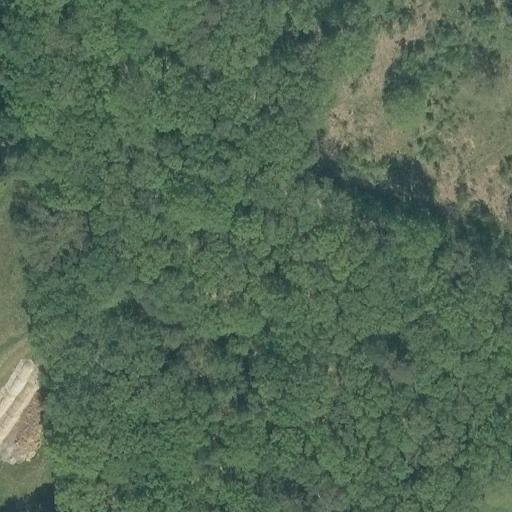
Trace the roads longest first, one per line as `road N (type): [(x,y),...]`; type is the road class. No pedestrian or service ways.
road 1 (track): [(65,118),(89,137),(511,283)]
road 2 (track): [(65,118),(110,511)]
road 3 (track): [(213,511),(511,325)]
road 4 (track): [(48,0),(65,118)]
